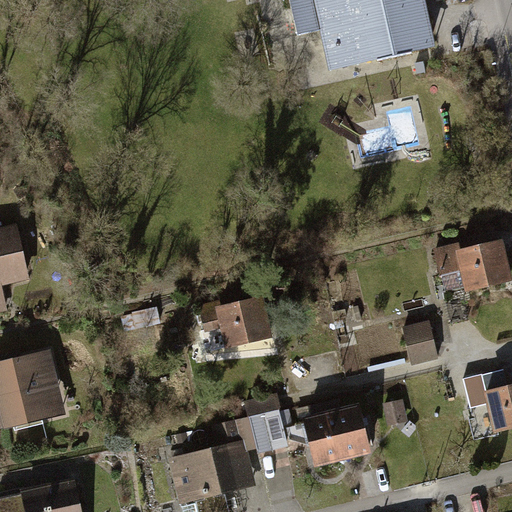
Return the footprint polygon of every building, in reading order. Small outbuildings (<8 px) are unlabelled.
[(325,30),(335,73),(434,49),(425,9),(423,0),(290,0),(291,5),(298,36),(325,30)] [(17,226),(0,230),(0,315),(8,314),(2,290),(32,282),(17,226)] [(434,250),(439,276),(461,271),(467,297),(511,286),(511,276),(505,245),(461,255),(459,245),(434,250)] [(199,307),(206,335),(221,331),(227,354),(277,341),(266,300),(224,310),(221,301),(199,307)] [(404,329),(412,366),(439,359),(431,323),(404,329)] [(49,355),(0,367),(0,407),(6,432),(65,418),(49,355)] [(486,406),(494,439),(511,434),(511,389),(489,395),(484,397),(486,406)] [(259,456),(290,448),(285,427),(293,425),(290,409),(282,411),(278,395),(245,403),(249,419),(214,428),(219,449),(246,442),(249,453),(258,451),(259,456)] [(409,424),(404,401),(384,405),(389,428),(409,424)] [(303,421),(314,471),(371,458),(360,409),(303,421)] [(169,461),(180,509),(257,488),(249,453),(246,442),(219,449),(169,461)] [(81,511),(75,482),(22,494),(26,511),(81,511)]
